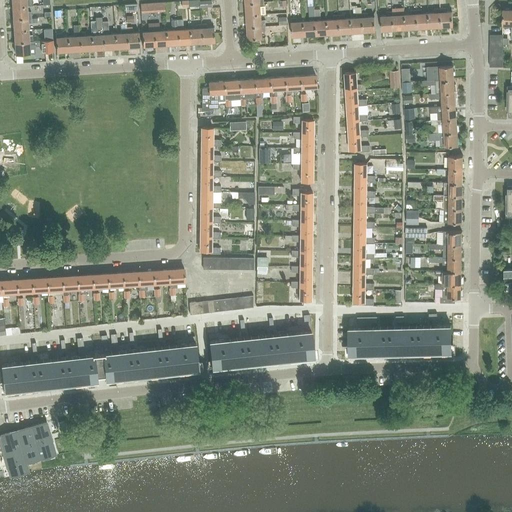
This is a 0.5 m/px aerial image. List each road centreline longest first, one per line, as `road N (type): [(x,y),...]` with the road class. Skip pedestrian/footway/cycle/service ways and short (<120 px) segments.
road 1 (residential): [(0,265),(173,254),(180,247),(185,64)]
road 2 (residential): [(9,406),(327,370)]
road 3 (residential): [(327,370),(330,54)]
road 4 (residential): [(474,308),(476,44)]
road 5 (residential): [(0,76),(185,64)]
road 6 (residential): [(330,54),(476,44)]
road 7 (residential): [(327,370),(473,365)]
road 8 (residential): [(473,365),(487,388),(510,387),(508,308)]
